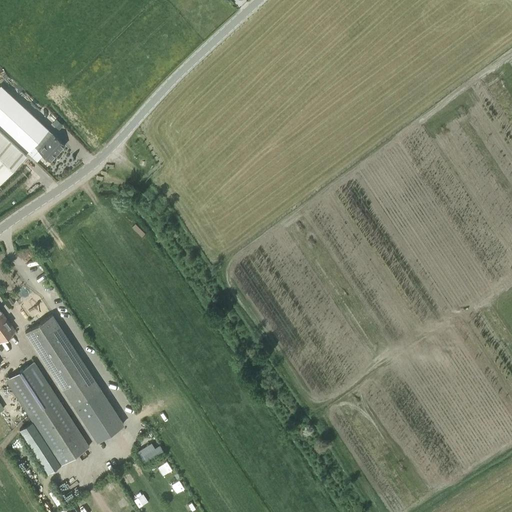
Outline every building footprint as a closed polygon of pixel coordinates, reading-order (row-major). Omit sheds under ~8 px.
[(0,180),(17,162),(27,152),(36,161),(43,154),(50,161),(64,145),(51,133),(0,84),(0,180)] [(0,341),(15,330),(0,310),(0,341)] [(52,314),(24,332),(95,442),(123,424),(52,314)] [(33,360),(4,379),(39,432),(26,440),(47,473),(88,446),(33,360)] [(134,392),(145,389),(143,381),(132,384),(134,392)] [(178,451),(182,448),(174,433),(170,435),(178,451)] [(163,475),(172,470),(168,461),(158,465),(163,475)] [(79,511),(90,511),(84,498),(75,502),(79,511)]
